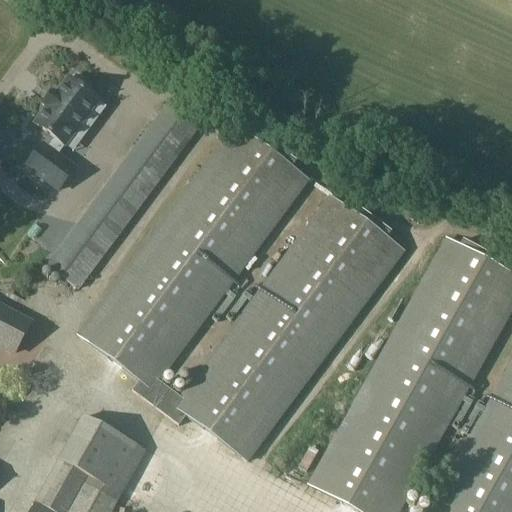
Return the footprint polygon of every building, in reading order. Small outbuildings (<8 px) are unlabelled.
[(103,33),(97,42),(105,48),(111,39),(103,33)] [(126,50),(120,59),(128,65),(134,56),(126,50)] [(26,169),(58,193),(74,170),(57,157),(64,147),(65,148),(73,136),(81,142),(98,120),(90,114),(98,103),(86,94),(91,87),(77,77),(72,83),(68,80),(35,125),(55,141),(48,150),(42,146),(26,169)] [(166,103),(43,268),(76,293),(199,128),(166,103)] [(233,128),(77,338),(135,381),(153,395),(160,385),(309,184),(233,128)] [(329,198),(179,399),(172,408),(183,416),(248,465),(405,255),(329,198)] [(511,277),(446,240),(445,242),(306,486),(352,511),(511,511),(511,363),(429,511),(396,511),(511,309),(511,277)] [(29,322),(0,306),(0,345),(14,352),(29,322)] [(153,395),(135,381),(128,392),(175,427),(183,416),(172,408),(179,399),(160,385),(153,395)] [(81,417),(56,462),(119,498),(120,498),(146,453),(81,417)] [(111,511),(119,498),(56,462),(33,504),(34,505),(36,503),(51,511),(111,511)] [(51,511),(36,503),(34,505),(30,511),(51,511)]
